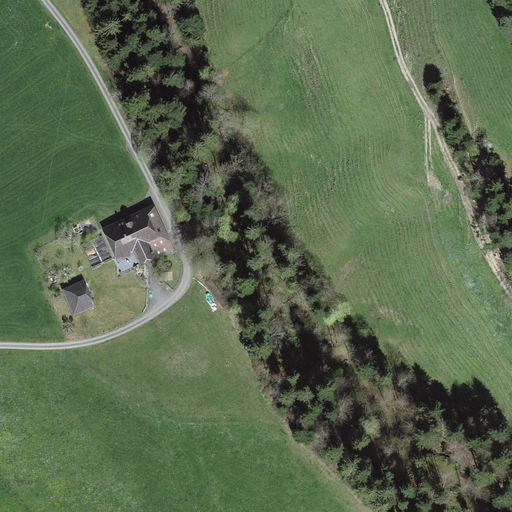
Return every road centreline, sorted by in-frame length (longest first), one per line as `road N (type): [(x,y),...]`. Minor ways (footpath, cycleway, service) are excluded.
road 1 (track): [(0,347),(77,345),(114,334),(184,287),(188,265),(87,59),(46,0)]
road 2 (track): [(384,0),(409,83),(480,248),(511,294)]
